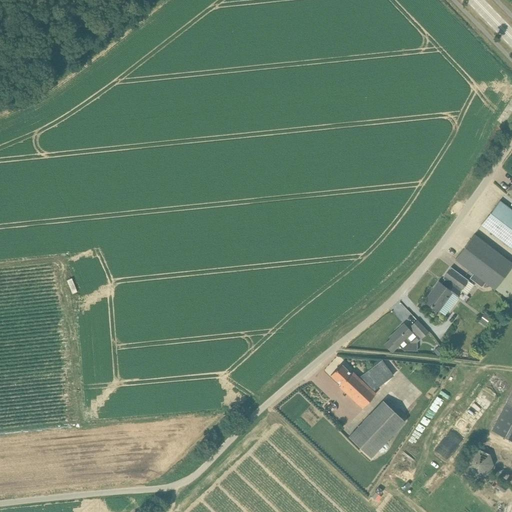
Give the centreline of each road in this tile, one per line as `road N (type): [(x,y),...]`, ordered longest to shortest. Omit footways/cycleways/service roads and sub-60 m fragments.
road 1 (unclassified): [(0,508),(180,488),(332,349)]
road 2 (unclassified): [(332,349),(416,274),(511,143)]
road 3 (unclassified): [(332,349),(511,371)]
